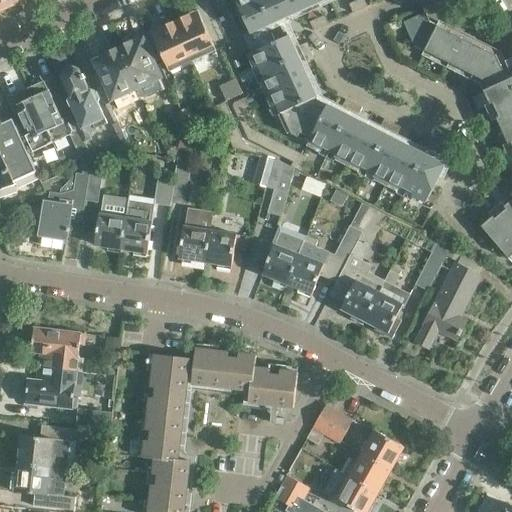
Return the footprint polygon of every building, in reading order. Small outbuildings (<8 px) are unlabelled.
[(235,0),(251,33),(247,35),(255,52),(251,54),(279,115),(282,114),(292,135),(426,202),(445,165),(318,101),(289,36),(276,43),(272,33),(268,35),(265,29),(266,28),(266,27),(323,0),(235,0)] [(364,0),(357,0),(349,4),(353,12),(367,6),(364,0)] [(175,22),(193,62),(216,52),(198,12),(175,22)] [(511,73),(510,74),(502,57),(500,52),(439,21),(437,26),(430,22),(425,13),(403,22),(414,45),(485,80),(488,89),(485,91),(511,149),(511,201),(482,227),(484,229),(509,258),(511,255),(511,73)] [(324,15),(310,22),(313,31),(328,24),(324,15)] [(170,73),(193,62),(175,22),(152,33),(170,73)] [(117,48),(136,88),(150,81),(153,89),(162,85),(159,77),(140,37),(117,48)] [(314,59),(307,44),(306,43),(298,46),(306,62),(314,59)] [(113,98),(136,88),(117,48),(95,58),(113,98)] [(82,129),(78,131),(83,143),(91,139),(86,127),(93,124),(95,129),(106,124),(97,103),(98,99),(95,92),(92,91),(89,92),(79,70),(73,69),(64,73),(62,78),(72,99),(69,101),(69,102),(71,106),(72,107),(82,129)] [(84,167),(92,163),(83,143),(78,131),(74,134),(66,118),(61,120),(44,82),(29,89),(53,143),(59,140),(70,135),(84,167)] [(243,94),(237,82),(221,90),(226,101),(243,94)] [(47,146),(53,143),(29,89),(13,96),(21,113),(17,114),(25,130),(28,129),(31,134),(26,137),(33,152),(47,146)] [(290,166),(295,169),(299,171),(306,156),(250,128),(242,110),(249,107),(245,97),(233,102),(232,106),(247,140),(292,162),(290,166)] [(0,113),(2,119),(10,116),(3,98),(0,99),(0,113)] [(362,108),(347,100),(343,108),(358,116),(362,108)] [(213,106),(228,140),(233,148),(256,153),(258,149),(244,143),(225,101),(213,106)] [(181,111),(185,120),(192,117),(188,108),(181,111)] [(178,123),(185,120),(181,111),(174,115),(178,123)] [(401,128),(385,119),(381,127),(397,136),(401,128)] [(0,190),(17,185),(15,181),(37,171),(12,120),(1,125),(0,121),(0,190)] [(180,138),(177,151),(186,154),(190,140),(180,138)] [(439,147),(423,139),(419,147),(435,155),(439,147)] [(254,184),(266,188),(275,159),(262,155),(254,184)] [(288,194),(295,169),(290,166),(275,159),(266,188),(273,189),(267,212),(281,216),(288,194)] [(177,160),(174,181),(175,181),(171,203),(184,205),(187,187),(190,162),(177,160)] [(92,163),(84,167),(82,174),(77,173),(73,201),(61,199),(60,205),(44,203),(40,237),(67,241),(72,207),(85,209),(86,203),(88,189),(92,163)] [(92,163),(88,189),(101,191),(105,165),(92,163)] [(320,196),(324,182),(307,177),(303,191),(320,196)] [(175,181),(174,181),(158,179),(155,200),(129,196),(129,199),(126,218),(122,250),(134,251),(133,255),(147,257),(155,204),(171,207),(171,203),(175,181)] [(341,207),(347,196),(336,189),(330,201),(341,207)] [(129,199),(103,195),(101,215),(96,245),(108,247),(107,251),(121,253),(122,250),(126,218),(129,199)] [(362,232),(374,209),(363,204),(351,226),(337,255),(318,247),(321,241),(309,236),(306,243),(303,241),(288,284),(299,289),(298,292),(311,297),(319,275),(337,282),(337,281),(362,232)] [(206,262),(211,231),(213,212),(190,208),(189,215),(187,228),(185,228),(180,258),(192,260),(192,264),(205,266),(206,262)] [(385,280),(368,272),(371,264),(365,260),(370,245),(386,215),(374,209),(337,281),(352,289),(341,309),(353,315),(352,318),(363,325),(365,321),(385,280)] [(237,236),(211,231),(206,262),(218,264),(218,268),(231,270),(237,236)] [(288,284),(298,254),(287,250),(292,238),(281,234),(276,245),(275,245),(263,274),(275,279),(273,282),(286,287),(288,284)] [(426,290),(449,247),(437,241),(414,284),(426,290)] [(460,253),(459,252),(450,248),(445,256),(446,256),(447,257),(456,261),(460,253)] [(462,254),(456,264),(416,342),(430,349),(439,331),(456,340),(466,321),(460,317),(466,306),(480,277),(478,276),(484,265),(462,254)] [(399,275),(390,271),(385,280),(365,321),(376,327),(374,330),(392,339),(402,319),(397,316),(402,306),(404,307),(410,294),(394,286),(399,275)] [(40,367),(82,371),(84,358),(78,358),(79,344),(84,345),(85,334),(35,329),(31,352),(41,353),(40,367)] [(121,340),(108,338),(105,362),(118,363),(121,340)] [(192,384),(212,387),(216,351),(196,349),(192,384)] [(235,353),(216,351),(212,387),(231,389),(235,353)] [(252,391),(254,366),(255,356),(235,353),(231,389),(250,391),(252,391)] [(154,355),(151,376),(187,380),(189,359),(154,355)] [(252,391),(250,391),(248,403),(272,406),(276,369),(254,366),(252,391)] [(80,384),(82,371),(40,367),(38,381),(28,380),(25,403),(76,409),(77,398),(73,397),(74,384),(80,384)] [(276,369),(272,406),(293,408),(297,371),(276,369)] [(187,380),(151,376),(149,396),(185,400),(187,380)] [(185,400),(149,396),(147,417),(182,421),(185,400)] [(324,434),(329,437),(342,415),(326,406),(307,439),(318,445),(324,434)] [(81,410),(79,425),(111,429),(112,414),(81,410)] [(342,415),(329,437),(340,443),(353,421),(342,415)] [(182,421),(147,417),(145,437),(180,441),(182,421)] [(19,465),(66,469),(69,442),(80,443),(82,431),(42,427),(42,428),(43,428),(42,439),(22,437),(19,465)] [(362,454),(390,470),(403,447),(375,432),(362,454)] [(142,458),(154,460),(178,462),(178,460),(180,441),(145,437),(142,458)] [(390,470),(362,454),(358,463),(348,457),(340,471),(350,477),(377,492),(390,470)] [(190,462),(178,460),(178,462),(154,460),(152,479),(187,483),(190,462)] [(63,497),(66,469),(19,465),(15,492),(36,494),(34,505),(33,506),(62,510),(75,511),(75,505),(78,506),(78,499),(76,499),(76,497),(63,497)] [(288,477),(281,487),(304,499),(309,489),(288,477)] [(360,511),(365,511),(377,492),(350,477),(337,499),(360,511)] [(187,483),(152,479),(150,498),(185,502),(187,483)] [(297,511),(304,499),(281,487),(275,498),(289,506),(297,511)] [(183,511),(185,502),(150,498),(148,511),(183,511)] [(326,511),(304,499),(297,511),(289,506),(287,509),(291,511),(326,511)]
